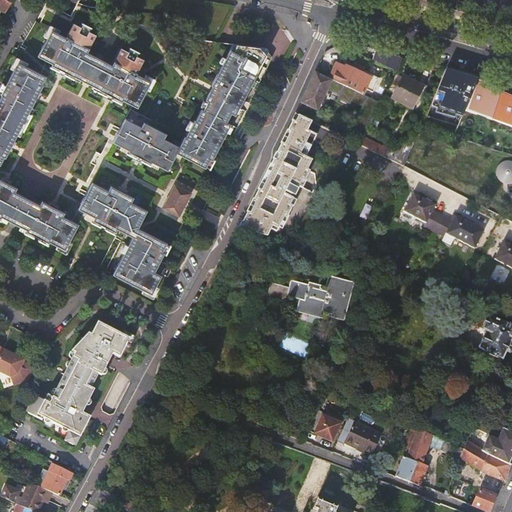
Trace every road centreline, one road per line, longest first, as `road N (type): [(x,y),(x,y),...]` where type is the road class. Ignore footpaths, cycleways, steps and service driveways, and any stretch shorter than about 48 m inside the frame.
road 1 (residential): [(334,3),(232,228),(173,326)]
road 2 (residential): [(471,511),(144,384)]
road 3 (residential): [(173,326),(106,294),(76,301),(53,326),(0,308)]
road 4 (secondary): [(334,3),(511,54)]
road 5 (residential): [(144,384),(73,511)]
